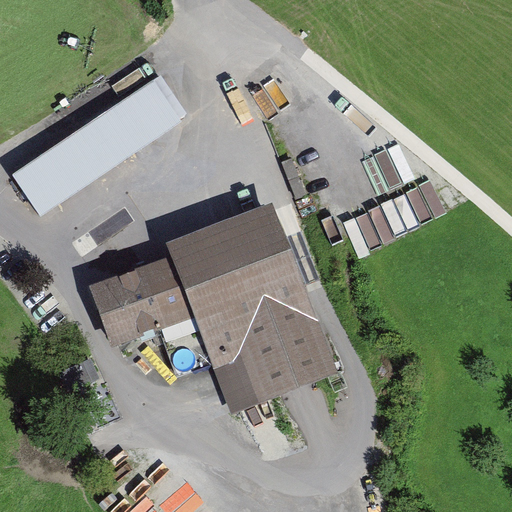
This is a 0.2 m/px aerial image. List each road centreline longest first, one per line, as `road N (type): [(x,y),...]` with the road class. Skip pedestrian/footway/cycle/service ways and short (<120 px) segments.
road 1 (track): [(70,239),(69,280),(116,376),(234,460),(296,479),(324,474),(362,428),(359,375),(289,184),(268,164),(208,136)]
road 2 (unclassified): [(511,228),(234,0)]
